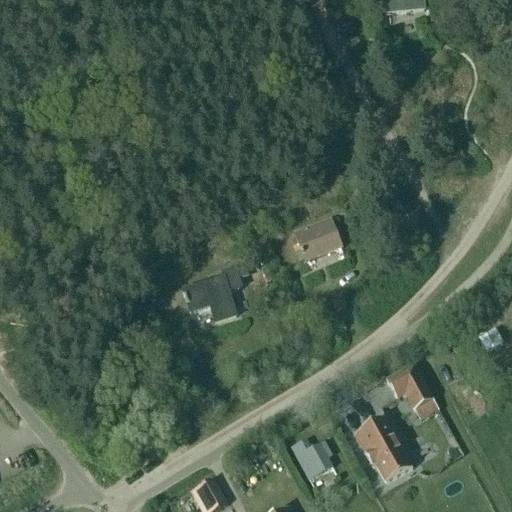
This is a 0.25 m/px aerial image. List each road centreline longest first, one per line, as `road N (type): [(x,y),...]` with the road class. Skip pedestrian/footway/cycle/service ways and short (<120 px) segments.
road 1 (track): [(103,506),(350,359),(395,323),(449,265),(511,168)]
road 2 (unknown): [(323,0),(449,265)]
road 3 (track): [(503,511),(395,323)]
road 4 (unclassified): [(90,490),(0,379)]
